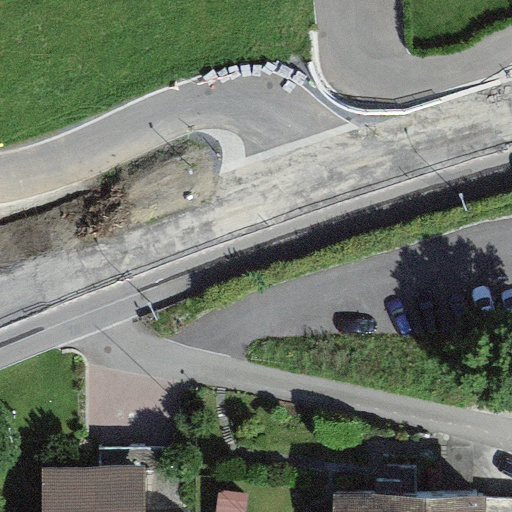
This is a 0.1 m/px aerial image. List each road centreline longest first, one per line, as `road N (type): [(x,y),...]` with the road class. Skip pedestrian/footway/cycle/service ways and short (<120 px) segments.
road 1 (secondary): [(511,137),(270,216),(0,320)]
road 2 (residential): [(511,81),(0,177)]
